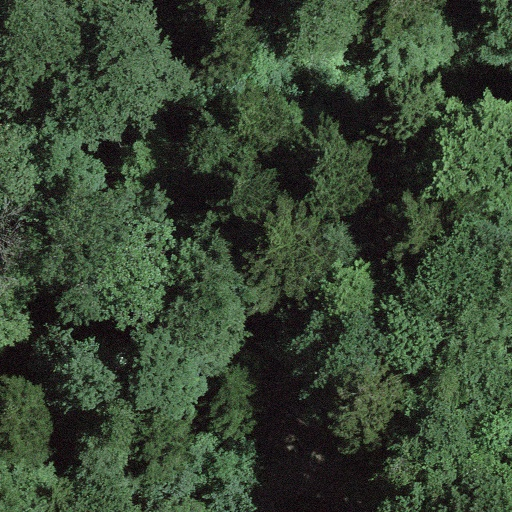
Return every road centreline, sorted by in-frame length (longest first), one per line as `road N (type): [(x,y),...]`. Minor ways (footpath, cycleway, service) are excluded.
road 1 (track): [(98,0),(125,32),(265,370)]
road 2 (track): [(265,370),(335,511)]
road 3 (track): [(265,370),(263,511)]
